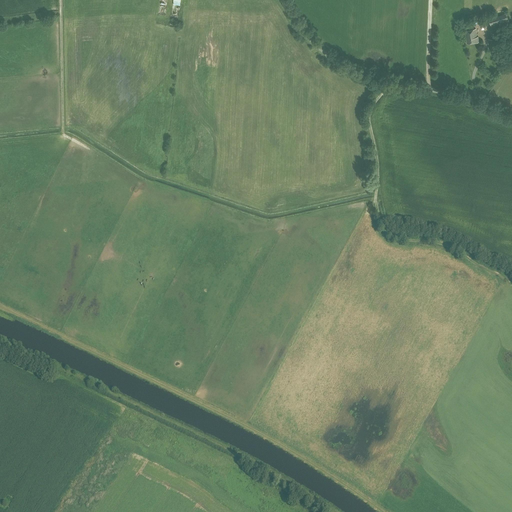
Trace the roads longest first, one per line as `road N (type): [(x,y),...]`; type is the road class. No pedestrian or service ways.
road 1 (track): [(0,307),(280,442),(385,511)]
road 2 (track): [(0,339),(215,444),(330,511)]
road 3 (track): [(511,292),(455,250),(384,230),(369,118),(390,82)]
road 4 (unclassified): [(511,118),(351,70),(313,43),(283,0)]
road 5 (track): [(61,0),(63,134)]
